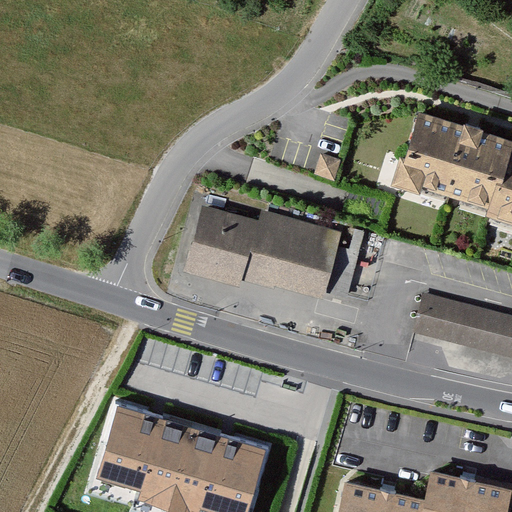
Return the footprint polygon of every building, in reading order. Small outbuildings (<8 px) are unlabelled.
[(511,136),(420,108),(403,154),(398,152),(389,181),(419,190),(421,184),(487,204),(484,213),(511,220),(511,136)] [(321,155),(315,173),(336,180),(342,162),(321,155)] [(254,218),(202,203),(184,268),(235,283),(238,273),(322,297),(343,226),(258,202),(254,218)] [(511,314),(425,291),(414,330),(511,355),(511,314)] [(248,511),(269,444),(116,399),(90,486),(175,511),(248,511)] [(509,511),(511,499),(511,484),(436,466),(427,503),(348,485),(341,511),(509,511)]
